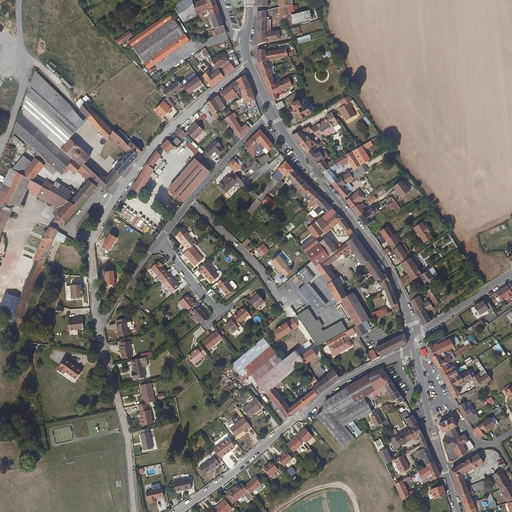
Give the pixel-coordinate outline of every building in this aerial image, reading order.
[(208,8),(210,8),(208,1),(207,1),(206,0),(204,0),(195,6),(192,0),(185,0),(174,8),(184,24),(186,22),(189,21),(202,12),(208,8)] [(221,11),(218,4),(210,8),(208,8),(211,15),(221,11)] [(292,5),(290,5),(268,11),(268,13),(278,12),(278,18),(286,16),(290,16),(291,20),(290,22),(291,24),(292,25),(294,25),(311,21),(309,11),(294,15),(292,5)] [(221,11),(211,15),(217,31),(216,31),(218,37),(219,36),(219,37),(229,33),(221,11)] [(268,11),(259,12),(260,33),(275,31),(275,21),(271,21),(271,18),(269,18),(268,13),(268,11)] [(150,71),(190,42),(171,14),(130,44),(150,71)] [(280,31),(275,31),(260,33),(260,45),(271,42),(282,39),(280,31)] [(122,48),(135,38),(132,35),(119,45),(122,48)] [(312,41),(310,35),(295,39),(296,42),(297,41),(299,45),(312,41)] [(260,51),(260,64),(269,62),(269,53),(269,50),(267,50),(260,51)] [(322,53),(324,59),(332,56),(331,50),(322,53)] [(285,51),(269,53),(269,62),(276,61),(287,58),(286,53),(285,51)] [(227,53),(215,60),(222,71),(232,64),(229,60),(231,59),(227,53)] [(276,61),(269,62),(260,64),(262,71),(271,68),(271,67),(272,66),(272,65),(273,64),(273,63),(276,62),(276,61)] [(232,64),(222,71),(227,78),(236,71),(232,64)] [(274,74),(271,68),(262,71),(264,78),(274,74)] [(212,74),(209,70),(203,75),(212,87),(226,77),(219,69),(212,74)] [(58,125),(63,119),(65,120),(68,122),(76,128),(82,122),(74,115),(79,110),(62,96),(34,73),(32,79),(20,114),(49,137),(58,125)] [(264,78),(269,89),(275,85),(274,81),(276,80),(274,74),(264,78)] [(204,83),(199,76),(184,86),(186,89),(189,93),(204,83)] [(293,76),(291,77),(275,85),(269,89),(275,102),(281,99),(278,93),(297,83),(293,76)] [(247,77),(238,83),(242,89),(244,95),(248,93),(247,91),(252,89),(250,84),(247,77)] [(185,90),(186,89),(184,86),(179,80),(170,88),(175,94),(176,95),(182,90),(183,91),(185,90)] [(238,83),(234,86),(238,92),(241,90),(242,89),(238,83)] [(238,92),(234,86),(224,93),(229,101),(236,96),(237,98),(234,101),(236,104),(243,100),(241,97),(238,93),(238,92)] [(256,102),(252,89),(247,91),(248,93),(244,95),(248,108),(250,107),(249,105),(256,102)] [(225,106),(220,97),(216,99),(222,109),(225,106)] [(122,174),(140,154),(144,150),(131,137),(122,129),(118,132),(106,121),(80,98),(75,102),(80,107),(96,125),(108,137),(111,134),(130,152),(128,153),(127,152),(123,156),(122,155),(112,165),(116,168),(122,174)] [(349,106),(353,103),(349,98),(339,103),(343,109),(339,111),(346,124),(356,119),(349,106)] [(170,100),(169,99),(158,109),(166,117),(174,110),(172,107),(174,105),(169,100),(170,100)] [(219,110),(222,109),(216,99),(204,109),(207,113),(208,112),(209,114),(211,113),(217,121),(220,120),(218,115),(216,112),(219,111),(219,110)] [(307,106),(303,99),(292,105),(295,111),(296,110),(300,119),(311,113),(308,105),(307,106)] [(236,104),(234,101),(225,106),(222,109),(223,112),(226,110),(234,106),(236,104)] [(230,118),(236,115),(243,111),(241,107),(236,109),(234,106),(226,110),(230,118)] [(61,146),(49,137),(20,114),(13,133),(38,154),(22,178),(10,172),(0,192),(0,204),(4,206),(13,210),(14,207),(19,210),(28,191),(32,183),(47,161),(63,173),(68,166),(75,171),(77,169),(87,179),(89,181),(88,182),(95,188),(100,182),(107,189),(117,179),(111,173),(107,178),(86,159),(91,155),(82,147),(73,157),(61,146)] [(332,127),(338,124),(333,114),(327,118),(328,120),(312,129),(318,138),(323,135),(324,135),(333,130),(332,127)] [(236,120),(238,118),(236,115),(230,118),(228,120),(230,124),(236,132),(235,133),(243,140),(249,134),(245,129),(243,130),(236,120)] [(58,125),(49,137),(61,146),(70,136),(76,128),(68,122),(65,120),(63,119),(58,125)] [(182,127),(177,132),(184,140),(186,138),(187,136),(188,134),(194,140),(204,129),(195,122),(191,125),(193,127),(187,133),(182,127)] [(294,136),(301,145),(308,139),(306,138),(303,134),(306,133),(307,131),(306,129),(294,136)] [(262,131),(254,139),(259,146),(263,142),(261,139),(265,134),(262,131)] [(184,140),(177,132),(175,134),(178,137),(182,141),(184,140)] [(261,139),(263,142),(266,146),(264,147),(266,149),(269,153),(271,151),(275,147),(265,134),(261,139)] [(73,157),(82,147),(70,136),(61,146),(73,157)] [(175,148),(176,147),(169,139),(162,146),(169,153),(175,148)] [(259,146),(254,139),(246,147),(252,154),(254,156),(255,157),(257,152),(255,150),(259,146)] [(306,151),(310,148),(315,144),(313,142),(311,144),(308,139),(301,145),(306,151)] [(356,150),(344,157),(348,163),(353,171),(360,167),(363,165),(368,162),(362,151),(371,145),(369,142),(356,150)] [(224,149),(219,144),(206,158),(211,163),(218,155),(219,157),(224,151),(223,150),(224,149)] [(165,157),(169,153),(162,146),(158,150),(165,157)] [(15,151),(8,148),(1,168),(8,171),(15,151)] [(316,164),(324,160),(319,154),(317,156),(310,148),(306,151),(316,164)] [(148,163),(155,169),(164,177),(170,170),(161,162),(165,157),(158,150),(148,163)] [(319,154),(324,160),(330,157),(325,150),(319,154)] [(255,162),(252,164),(253,165),(259,161),(260,162),(266,156),(269,153),(257,159),(257,160),(255,162)] [(271,166),(272,167),(269,170),(273,174),(276,171),(277,172),(287,163),(282,156),(271,165),(271,166)] [(328,165),(333,161),(330,157),(324,160),(328,165)] [(330,168),(333,173),(337,170),(341,167),(343,170),(348,166),(347,164),(348,163),(344,157),(334,163),(335,164),(330,168)] [(211,173),(196,159),(184,173),(199,186),(211,173)] [(243,168),(234,160),(229,165),(236,172),(238,170),(236,168),(238,166),(241,169),(243,168)] [(316,164),(323,173),(330,168),(335,164),(334,163),(333,161),(328,165),(324,160),(316,164)] [(268,162),(244,182),(248,185),(271,166),(271,165),(268,162)] [(147,181),(150,178),(155,169),(148,163),(132,186),(139,193),(143,187),(147,181)] [(170,170),(177,176),(181,171),(183,169),(177,163),(170,170)] [(287,163),(277,172),(284,179),(286,177),(286,176),(288,178),(295,172),(287,163)] [(268,171),(269,170),(272,167),(271,166),(248,185),(249,187),(268,171)] [(117,179),(122,174),(116,168),(111,173),(117,179)] [(333,173),(330,168),(323,173),(328,180),(336,176),(339,174),(337,170),(333,173)] [(164,177),(171,183),(177,176),(170,170),(164,177)] [(277,179),(280,182),(281,183),(283,181),(284,179),(277,172),(274,176),(275,178),(277,179)] [(299,191),(306,184),(295,172),(288,178),(299,191)] [(199,186),(184,173),(170,189),(185,203),(199,186)] [(239,183),(243,180),(236,173),(233,177),(231,175),(229,178),(225,182),(223,180),(219,185),(227,193),(238,181),(239,183)] [(349,173),(340,179),(345,185),(353,181),(349,173)] [(328,180),(331,184),(339,179),(336,176),(328,180)] [(277,179),(275,178),(259,197),(248,210),(249,211),(277,179)] [(280,182),(277,179),(249,211),(252,214),(276,186),(280,182)] [(343,186),(345,185),(340,179),(339,179),(331,184),(336,190),(341,187),(343,186)] [(46,180),(42,188),(37,195),(47,200),(51,192),(55,184),(46,180)] [(411,190),(404,180),(394,187),(402,197),(411,190)] [(64,199),(70,193),(71,194),(72,189),(57,181),(55,184),(51,192),(47,200),(58,206),(64,199)] [(95,188),(88,182),(85,185),(92,191),(95,188)] [(28,191),(37,195),(42,188),(32,183),(28,191)] [(306,184),(299,191),(298,192),(301,194),(302,196),(310,189),(306,184)] [(64,199),(68,203),(69,201),(79,206),(92,191),(85,185),(83,188),(82,187),(78,191),(76,189),(75,190),(77,192),(75,193),(77,195),(76,196),(71,194),(70,193),(64,199)] [(283,188),(279,185),(278,187),(271,194),(275,197),(283,188)] [(345,188),(342,190),(341,187),(336,190),(343,200),(348,196),(349,193),(345,188)] [(305,195),(310,200),(316,194),(311,189),(305,195)] [(387,199),(383,191),(371,199),(369,200),(365,202),(367,204),(370,202),(373,207),(387,199)] [(345,202),(352,210),(358,206),(357,205),(363,202),(357,193),(345,202)] [(316,194),(310,200),(312,202),(309,204),(310,205),(311,206),(314,204),(320,198),(316,194)] [(277,206),(268,198),(263,204),(272,211),(277,206)] [(315,210),(325,203),(320,198),(314,204),(315,205),(311,208),(313,211),(315,210)] [(62,225),(79,206),(69,201),(68,203),(64,199),(58,206),(54,210),(59,214),(53,222),(62,225)] [(396,199),(387,205),(390,210),(395,207),(398,211),(402,208),(396,199)] [(332,210),(325,203),(315,210),(317,213),(319,212),(321,213),(324,211),(326,214),(332,210)] [(357,218),(363,214),(361,211),(365,208),(363,205),(359,208),(358,206),(352,210),(357,218)] [(0,237),(11,214),(2,210),(0,214),(0,237)] [(332,211),(321,219),(324,223),(336,214),(332,211)] [(365,212),(363,214),(357,218),(364,226),(372,221),(370,218),(366,213),(365,212)] [(346,226),(343,221),(336,214),(324,223),(330,231),(330,230),(338,224),(348,238),(353,234),(346,226)] [(330,231),(324,223),(321,219),(313,225),(311,227),(307,229),(312,237),(316,241),(325,235),(330,231)] [(434,237),(424,222),(415,227),(425,244),(434,237)] [(399,241),(388,225),(380,231),(391,247),(399,241)] [(59,229),(50,226),(49,228),(48,228),(46,230),(47,231),(42,239),(34,257),(35,257),(31,268),(23,285),(32,289),(36,280),(41,266),(47,254),(56,236),(64,240),(67,234),(59,229)] [(244,248),(259,235),(255,231),(241,245),(244,248)] [(188,250),(192,246),(196,243),(187,232),(179,239),(188,250)] [(299,247),(305,255),(319,245),(318,244),(327,238),(325,235),(316,241),(312,237),(310,239),(307,241),(299,247)] [(318,244),(319,245),(305,255),(310,262),(314,267),(337,252),(334,247),(332,248),(328,244),(321,250),(319,246),(328,240),(327,238),(318,244)] [(356,239),(337,252),(314,267),(318,272),(327,266),(348,252),(350,250),(352,253),(352,254),(352,255),(362,248),(356,239)] [(328,244),(330,243),(328,240),(319,246),(321,250),(328,244)] [(255,250),(261,257),(269,251),(263,243),(255,250)] [(408,254),(401,245),(393,250),(400,260),(408,254)] [(195,266),(203,259),(192,246),(188,250),(183,254),(186,257),(187,257),(195,266)] [(365,252),(362,248),(352,255),(355,258),(355,259),(365,252)] [(362,266),(368,275),(376,269),(365,252),(355,259),(361,267),(362,266)] [(284,275),(290,270),(278,255),(270,261),(278,271),(280,270),(284,275)] [(418,278),(424,275),(412,257),(402,264),(409,273),(413,281),(418,278)] [(159,261),(151,268),(161,280),(168,275),(169,274),(164,268),(163,269),(161,267),(163,265),(159,261)] [(212,281),(220,275),(209,261),(199,269),(202,272),(204,271),(212,281)] [(296,274),(305,285),(298,290),(312,306),(316,310),(322,306),(323,307),(326,305),(308,282),(314,277),(305,266),(296,274)] [(329,270),(327,266),(318,272),(320,276),(329,270)] [(382,277),(376,269),(368,275),(379,290),(381,288),(382,291),(389,288),(388,284),(383,277),(382,277)] [(435,276),(432,269),(424,275),(418,278),(423,285),(432,278),(435,276)] [(336,303),(341,300),(346,297),(339,285),(336,279),(329,270),(320,276),(321,277),(329,290),(336,303)] [(405,286),(413,281),(409,273),(400,279),(405,286)] [(168,275),(161,280),(161,281),(171,293),(178,287),(168,275)] [(227,278),(227,279),(224,276),(219,281),(221,284),(220,284),(228,294),(235,288),(227,278)] [(81,288),(81,283),(70,284),(71,298),(82,297),(81,292),(80,292),(80,288),(81,288)] [(23,285),(20,297),(13,316),(22,319),(32,289),(23,285)] [(511,292),(511,291),(509,286),(494,295),(499,304),(504,300),(505,301),(511,297),(509,294),(511,292)] [(396,306),(389,288),(382,291),(389,308),(390,308),(396,306)] [(429,300),(435,296),(430,289),(422,294),(423,296),(425,294),(429,300)] [(0,310),(13,316),(20,297),(3,291),(0,300),(0,310)] [(256,309),(264,302),(256,292),(253,294),(254,296),(249,301),(256,309)] [(370,318),(366,319),(352,293),(349,295),(364,321),(366,320),(370,319),(370,318)] [(190,298),(187,295),(179,302),(186,311),(196,303),(193,300),(192,301),(190,298)] [(346,297),(341,300),(355,326),(361,323),(364,322),(364,321),(349,295),(346,297)] [(438,301),(437,300),(435,296),(429,300),(430,302),(432,305),(438,301)] [(415,298),(408,302),(414,313),(428,304),(428,303),(426,300),(421,302),(420,300),(419,301),(416,297),(415,298)] [(493,309),(487,299),(474,306),(480,315),(493,309)] [(432,307),(429,303),(428,304),(414,313),(421,326),(428,322),(427,320),(424,314),(431,309),(431,308),(432,307)] [(61,307),(54,306),(52,318),(54,318),(56,313),(60,314),(61,307)] [(208,319),(198,306),(191,312),(201,325),(208,319)] [(244,308),(233,316),(235,318),(239,323),(250,314),(244,308)] [(342,333),(347,331),(341,321),(323,331),(308,309),(297,316),(317,345),(336,336),(341,333),(342,333)] [(385,315),(384,311),(369,315),(370,318),(370,319),(374,318),(381,316),(385,315)] [(82,328),(80,316),(76,317),(76,318),(72,319),(66,319),(68,330),(68,333),(70,334),(76,333),(77,332),(76,329),(82,328)] [(126,320),(126,316),(116,318),(116,322),(115,323),(117,330),(116,330),(117,335),(128,332),(127,325),(131,324),(130,319),(126,320)] [(239,323),(235,318),(232,320),(231,319),(227,322),(228,322),(224,325),(231,334),(241,325),(239,323)] [(298,328),(292,319),(274,330),(280,339),(298,328)] [(365,337),(368,335),(361,323),(355,326),(352,328),(354,333),(358,338),(364,335),(365,337)] [(443,339),(457,331),(455,327),(441,336),(443,339)] [(354,333),(352,328),(347,331),(342,333),(345,338),(346,337),(354,333)] [(223,338),(217,332),(215,334),(214,333),(203,343),(209,350),(223,338)] [(345,338),(342,333),(341,333),(336,336),(338,342),(328,347),(333,355),(351,346),(346,337),(345,338)] [(405,345),(402,333),(398,335),(399,338),(374,349),(378,358),(405,345)] [(457,336),(451,340),(454,346),(460,343),(457,336)] [(231,363),(238,372),(243,378),(248,374),(266,394),(274,388),(304,363),(300,357),(296,351),(283,360),(263,338),(234,361),(231,363)] [(129,343),(130,343),(130,339),(120,341),(121,345),(119,345),(121,357),(131,355),(129,343)] [(287,356),(296,348),(288,339),(279,347),(287,356)] [(433,363),(446,356),(444,352),(454,347),(449,339),(432,348),(430,345),(424,347),(424,348),(433,363)] [(503,351),(499,345),(494,348),(497,355),(501,353),(503,351)] [(207,354),(201,347),(199,350),(198,349),(194,353),(193,354),(188,358),(194,365),(207,354)] [(458,358),(465,354),(461,347),(454,351),(458,358)] [(312,348),(300,357),(304,363),(306,365),(317,356),(312,348)] [(141,361),(147,360),(146,355),(140,357),(129,359),(130,363),(131,363),(133,370),(130,371),(131,378),(144,375),(141,361)] [(446,356),(433,363),(437,370),(443,367),(448,364),(448,363),(452,361),(450,357),(448,358),(446,356)] [(80,369),(63,357),(56,368),(62,373),(64,370),(74,378),(80,369)] [(443,367),(437,370),(441,379),(452,374),(454,373),(452,369),(447,372),(443,367)] [(369,396),(384,388),(390,384),(380,370),(368,374),(344,388),(321,403),(327,411),(320,415),(318,411),(317,412),(317,415),(315,418),(314,419),(338,449),(341,452),(348,446),(353,443),(342,428),(355,419),(357,418),(359,420),(369,415),(362,400),(369,396)] [(331,383),(338,379),(332,370),(326,375),(331,383)] [(485,385),(485,384),(491,381),(487,374),(485,370),(472,377),(473,378),(474,380),(475,382),(478,387),(484,383),(485,385)] [(456,378),(459,382),(460,384),(466,381),(471,378),(468,372),(463,375),(459,377),(456,378)] [(452,374),(441,379),(444,384),(451,381),(449,378),(451,377),(451,376),(452,375),(452,374)] [(313,379),(306,383),(311,390),(315,395),(331,383),(326,375),(317,381),(318,383),(316,384),(314,385),(312,382),(314,381),(313,379)] [(456,378),(451,381),(444,384),(448,389),(454,386),(454,385),(459,382),(456,378)] [(149,381),(139,383),(143,402),(145,401),(153,399),(149,381)] [(493,397),(485,384),(485,385),(484,383),(478,387),(487,400),(493,397)] [(392,409),(403,402),(390,384),(384,388),(386,392),(394,405),(389,408),(385,407),(378,410),(381,416),(392,409)] [(455,387),(454,386),(448,389),(451,395),(457,392),(458,392),(455,387)] [(274,388),(266,394),(287,419),(315,395),(311,390),(289,408),(274,388)] [(372,400),(386,392),(384,388),(369,396),(372,400)] [(362,400),(369,415),(377,411),(372,400),(369,396),(362,400)] [(262,405),(256,398),(242,409),(249,418),(261,409),(260,407),(262,405)] [(145,401),(143,402),(136,403),(141,423),(151,421),(148,407),(146,408),(145,401)] [(327,411),(321,403),(317,405),(318,408),(318,410),(318,411),(320,415),(327,411)] [(473,415),(467,406),(460,410),(466,419),(473,415)] [(493,412),(492,413),(494,417),(503,411),(501,407),(493,412)] [(478,419),(485,415),(482,410),(475,414),(478,419)] [(378,414),(370,418),(375,428),(383,424),(378,414)] [(400,417),(406,427),(415,422),(412,417),(407,420),(404,415),(400,417)] [(473,415),(466,419),(469,424),(476,420),(473,415)] [(494,417),(478,426),(483,433),(498,424),(499,424),(494,417)] [(248,429),(251,427),(244,418),(230,428),(236,436),(247,428),(248,429)] [(455,426),(456,426),(452,418),(445,423),(438,426),(442,434),(444,432),(450,443),(454,451),(458,458),(467,453),(463,446),(467,444),(463,437),(462,437),(459,439),(453,428),(455,426)] [(417,426),(415,422),(406,427),(407,429),(409,431),(417,426)] [(363,435),(366,433),(361,424),(359,425),(358,426),(363,435)] [(151,442),(147,426),(138,428),(139,431),(138,431),(141,444),(151,442)] [(420,432),(417,426),(409,431),(402,435),(407,444),(415,439),(417,438),(416,434),(420,432)] [(483,434),(483,433),(478,426),(473,429),(479,438),(481,440),(486,437),(487,436),(483,434)] [(305,443),(312,437),(305,428),(298,433),(305,443)] [(400,448),(407,444),(402,435),(397,438),(394,440),(393,440),(398,449),(400,448)] [(426,444),(422,435),(417,438),(418,441),(421,447),(422,446),(426,444)] [(293,451),(302,443),(296,436),(286,443),(293,451)] [(230,438),(214,449),(218,454),(221,458),(236,447),(230,438)] [(380,440),(374,443),(378,451),(384,448),(380,440)] [(474,447),(470,442),(467,444),(463,446),(467,453),(473,450),(473,449),(474,447)] [(454,451),(450,443),(446,445),(444,447),(446,455),(454,451)] [(306,452),(311,459),(315,456),(310,449),(306,452)] [(284,467),(293,460),(286,451),(281,454),(282,455),(277,459),(284,467)] [(384,468),(392,463),(386,452),(378,456),(384,468)] [(425,467),(433,462),(429,453),(421,458),(422,460),(425,467)] [(221,458),(218,454),(200,467),(205,473),(212,468),(215,466),(216,467),(221,463),(220,462),(223,460),(221,458)] [(461,496),(472,492),(471,488),(467,489),(463,478),(467,476),(466,474),(483,464),(478,455),(451,472),(461,496)] [(400,473),(409,469),(404,456),(394,460),(400,473)] [(270,477),(278,471),(272,462),(264,469),(270,477)] [(440,477),(433,462),(425,467),(426,469),(419,473),(418,474),(423,482),(432,476),(434,480),(439,477),(440,477)] [(291,477),(296,473),(291,467),(286,471),(291,477)] [(501,490),(509,485),(503,474),(502,474),(500,471),(493,476),(501,490)] [(192,487),(190,477),(174,481),(176,490),(192,487)] [(244,486),(248,491),(250,494),(261,484),(255,477),(244,486)] [(445,496),(441,482),(434,486),(435,489),(429,491),(431,494),(432,494),(435,501),(445,496)] [(414,492),(408,496),(402,483),(394,487),(402,503),(416,496),(414,492)] [(248,491),(244,486),(241,484),(239,486),(238,484),(234,488),(233,487),(227,492),(228,493),(226,495),(233,504),(244,494),(248,491)] [(480,484),(471,488),(472,492),(473,491),(474,494),(481,491),(480,484)] [(501,490),(508,504),(511,501),(511,487),(511,485),(509,485),(501,490)] [(166,497),(165,488),(145,493),(147,501),(149,501),(149,504),(157,502),(156,499),(166,497)] [(253,497),(250,494),(248,491),(244,494),(249,500),(253,497)] [(474,496),(474,494),(473,491),(472,492),(461,496),(465,505),(472,502),(471,497),(474,496)] [(228,511),(232,509),(224,500),(214,508),(215,509),(212,511),(213,511),(228,511)] [(473,504),(472,502),(465,505),(466,511),(469,511),(470,511),(475,509),(473,504)]
